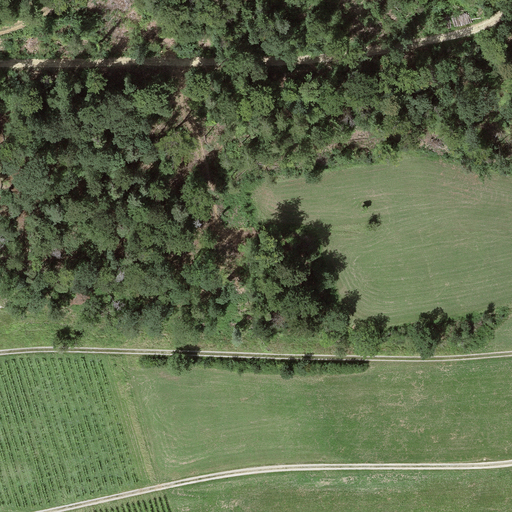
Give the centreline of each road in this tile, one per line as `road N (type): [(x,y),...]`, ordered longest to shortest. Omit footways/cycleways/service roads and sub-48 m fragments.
road 1 (track): [(0,62),(267,60),(420,43),(478,28),(511,3)]
road 2 (track): [(511,353),(411,360),(0,352)]
road 3 (track): [(39,511),(292,467),(511,462)]
